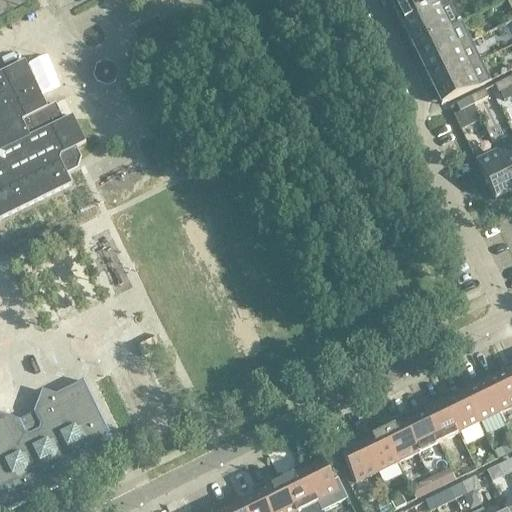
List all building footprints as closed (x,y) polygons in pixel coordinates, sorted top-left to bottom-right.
[(409,0),(388,0),(393,8),(409,0)] [(451,4),(449,0),(409,0),(393,8),(402,28),(441,9),(451,4)] [(450,28),(441,9),(402,28),(412,47),(450,28)] [(461,23),(450,28),(412,47),(421,67),(470,43),(461,23)] [(480,62),(470,43),(421,67),(431,86),(480,62)] [(490,82),(480,62),(431,86),(441,107),(490,82)] [(46,108),(24,63),(0,74),(0,220),(71,186),(66,176),(64,173),(75,167),(77,162),(72,151),(85,144),(71,117),(62,121),(58,113),(50,117),(46,110),(53,106),(52,105),(46,108)] [(110,68),(105,66),(97,70),(95,75),(99,83),(104,85),(105,85),(111,69),(110,68)] [(511,87),(508,80),(494,87),(498,94),(511,87)] [(487,99),(483,92),(469,99),(473,106),(487,99)] [(473,106),(469,99),(455,106),(459,113),(463,111),(473,106)] [(473,106),(463,111),(470,126),(480,121),(473,106)] [(511,144),(496,152),(511,185),(511,144)] [(511,192),(511,185),(496,152),(475,162),(494,201),(511,192)] [(459,363),(472,391),(464,396),(479,425),(499,415),(481,379),(471,357),(459,363)] [(511,409),(511,390),(505,375),(490,383),(487,376),(481,379),(499,415),(511,409)] [(0,511),(8,511),(101,466),(98,461),(104,442),(110,439),(82,382),(54,396),(40,392),(30,420),(23,423),(0,415),(0,511)] [(479,425),(464,396),(449,403),(446,396),(440,399),(458,436),(479,425)] [(458,436),(440,399),(434,402),(437,409),(423,416),(438,446),(458,436)] [(438,446),(423,416),(409,423),(405,416),(399,419),(417,456),(438,446)] [(417,456),(399,419),(393,422),(396,429),(382,436),(397,466),(417,456)] [(397,466),(382,436),(368,443),(364,436),(358,439),(376,476),(397,466)] [(376,476),(358,439),(352,442),(355,449),(340,456),(355,486),(376,476)] [(511,445),(493,455),(497,464),(511,456),(511,445)] [(340,456),(335,459),(350,489),(355,486),(340,456)] [(509,475),(504,464),(498,467),(503,478),(509,475)] [(304,466),(298,469),(319,511),(324,511),(347,501),(337,480),(331,483),(323,465),(307,472),(304,466)] [(319,511),(298,469),(292,472),(295,478),(281,485),(294,511),(319,511)] [(450,471),(438,477),(445,490),(456,484),(450,471)] [(479,489),(474,479),(468,482),(473,492),(479,489)] [(473,492),(468,482),(461,485),(466,496),(473,492)] [(294,511),(281,485),(267,492),(263,486),(257,489),(268,511),(294,511)] [(421,485),(409,491),(416,504),(427,498),(421,485)] [(268,511),(257,489),(251,492),(254,498),(240,505),(243,511),(268,511)] [(443,507),(438,497),(431,500),(436,510),(443,507)] [(432,511),(436,510),(431,500),(424,503),(428,511),(432,511)] [(402,501),(391,507),(393,511),(399,511),(406,509),(402,501)]
